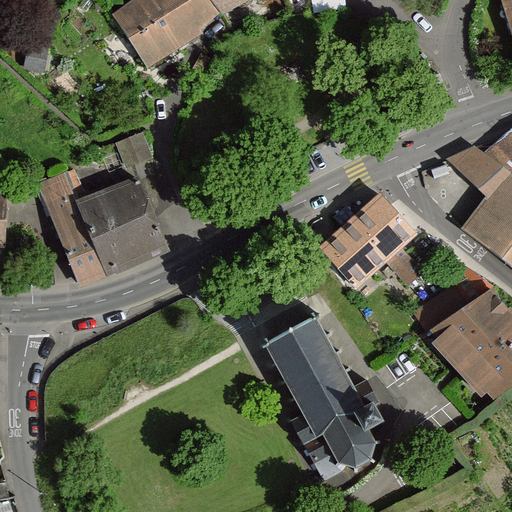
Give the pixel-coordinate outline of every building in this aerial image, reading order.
[(274,0),(139,0),(122,13),(157,69),(257,10),(274,0)] [(149,130),(123,140),(132,163),(158,153),(149,130)] [(480,148),(454,161),(494,199),(467,231),(511,264),(511,138),(492,155),(480,148)] [(80,168),(40,185),(84,288),(170,252),(139,179),(93,199),(80,168)] [(12,192),(0,191),(0,249),(10,250),(12,192)] [(388,197),(328,250),(361,288),(389,263),(412,288),(428,273),(408,251),(424,237),(388,197)] [(511,298),(501,285),(444,332),(501,402),(511,393),(511,298)] [(323,321),(272,349),(310,416),(297,423),(311,448),(329,439),(334,447),(316,457),(331,483),(352,469),(363,472),(379,464),(384,446),(379,436),(396,426),(382,406),(386,404),(373,383),(362,388),(323,321)]
